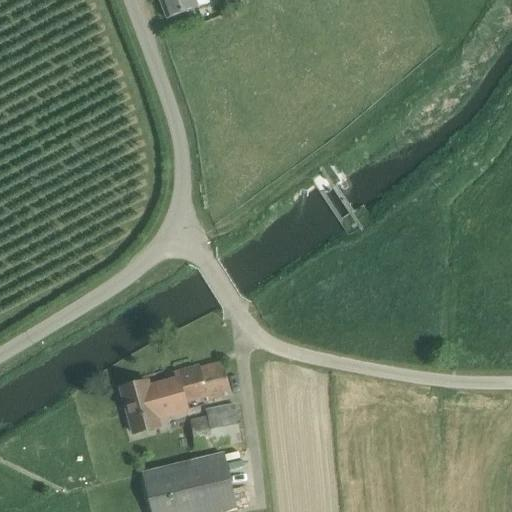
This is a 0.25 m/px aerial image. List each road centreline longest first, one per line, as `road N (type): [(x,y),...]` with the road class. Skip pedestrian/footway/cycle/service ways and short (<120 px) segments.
road 1 (unclassified): [(177,223),(229,306),(265,342),(442,380),(511,382)]
road 2 (unclassified): [(177,223),(179,147),(130,0)]
road 3 (unclassified): [(0,356),(109,290),(177,223)]
